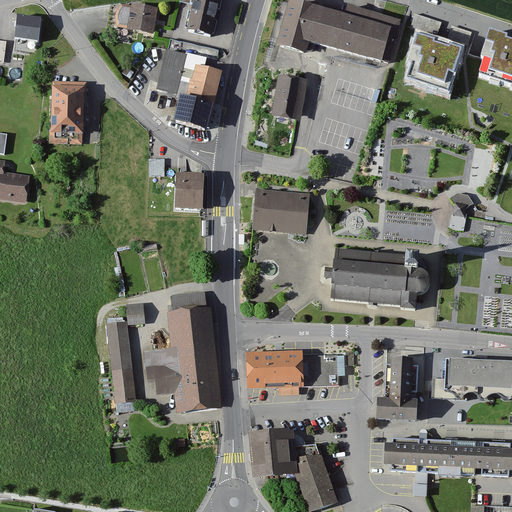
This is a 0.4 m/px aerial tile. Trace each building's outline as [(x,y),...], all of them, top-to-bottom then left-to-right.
[(219,0),(193,0),(185,37),(210,43),(219,0)] [(343,18),(287,4),(275,50),(306,57),(308,47),(389,66),(400,22),(346,9),(343,18)] [(149,8),(131,6),(127,34),(155,37),(159,9),(149,8)] [(14,44),(40,46),(43,19),(16,17),(14,44)] [(511,40),(493,33),(484,60),(487,61),(480,80),(511,90),(511,42),(511,40)] [(438,45),(420,38),(411,65),(414,66),(407,85),(449,99),(465,53),(453,50),(452,52),(438,47),(438,45)] [(189,55),(188,57),(168,52),(159,93),(183,99),(184,98),(188,99),(196,68),(206,70),(208,60),(189,55)] [(176,125),(207,133),(223,75),(206,70),(196,68),(188,99),(184,98),(183,99),(176,125)] [(308,82),(276,77),(269,122),(301,127),(308,82)] [(52,146),(83,147),(85,86),(53,85),(52,146)] [(162,162),(148,161),(148,178),(162,179),(162,162)] [(0,202),(29,206),(32,179),(5,176),(6,164),(0,162),(0,202)] [(205,179),(175,177),(173,214),(203,216),(205,179)] [(299,191),(255,188),(253,230),(307,233),(309,191),(299,191)] [(473,205),(468,198),(459,196),(451,201),(455,208),(455,214),(452,213),(449,232),(466,234),(468,216),(466,215),(467,210),(473,205)] [(338,253),(333,301),(403,308),(402,310),(419,312),(421,295),(425,296),(430,293),(433,288),(434,285),(434,282),(432,276),(426,273),(423,273),(425,257),(408,256),(407,259),(338,253)] [(173,313),(168,313),(172,352),(145,355),(148,383),(156,383),(158,398),(177,396),(178,414),(219,409),(211,309),(207,310),(206,296),(172,299),(173,313)] [(145,307),(128,308),(129,326),(146,326),(145,307)] [(128,325),(107,328),(117,418),(138,416),(128,325)] [(304,352),(249,354),(249,391),(280,391),(280,396),(291,395),(300,395),(300,391),(306,391),(306,388),(340,387),(339,358),(304,358),(304,352)] [(385,398),(378,398),(377,418),(416,419),(418,355),(387,354),(385,398)] [(432,378),(431,398),(467,400),(467,392),(472,392),(475,393),(478,396),(480,398),(482,399),(484,398),(486,397),(488,396),(491,393),(496,393),(500,394),(502,397),(507,397),(511,396),(511,395),(511,361),(446,358),(444,379),(432,378)] [(294,435),(250,437),(252,481),(296,481),(306,511),(315,511),(338,506),(321,457),(295,461),(294,435)] [(511,450),(384,444),(383,474),(511,480),(511,450)]
